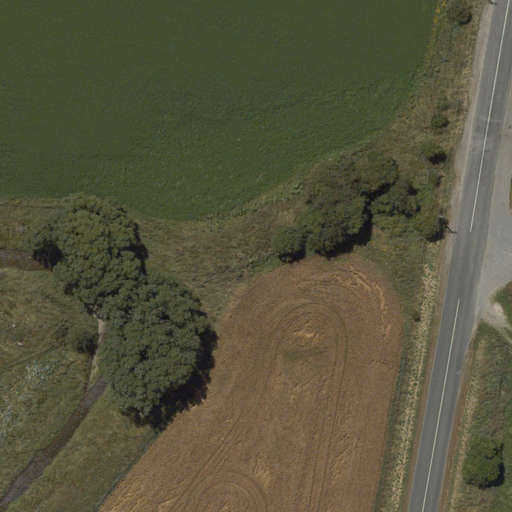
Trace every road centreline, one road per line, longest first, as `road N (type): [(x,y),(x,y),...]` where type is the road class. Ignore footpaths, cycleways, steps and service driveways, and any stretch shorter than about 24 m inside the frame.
road 1 (unclassified): [(465,262),(511,0)]
road 2 (unclassified): [(422,511),(465,262)]
